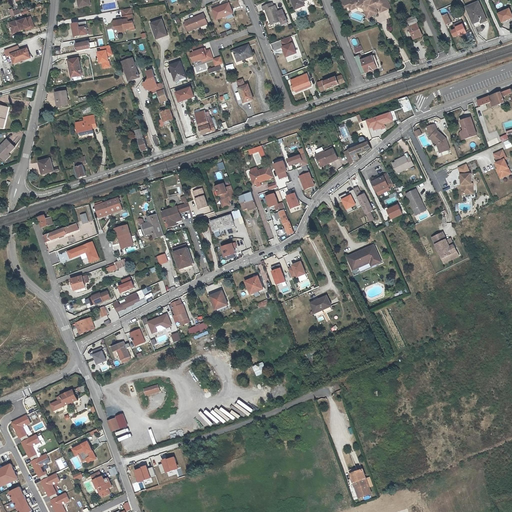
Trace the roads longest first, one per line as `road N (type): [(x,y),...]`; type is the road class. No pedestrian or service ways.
road 1 (residential): [(511,83),(400,129),(325,190),(297,238),(73,348)]
road 2 (residential): [(16,189),(71,186),(290,112)]
road 3 (residential): [(361,89),(511,38)]
road 4 (residential): [(82,366),(136,511)]
road 5 (unknown): [(172,371),(188,397),(185,412),(172,418),(140,421),(106,388),(94,394)]
road 6 (residential): [(16,189),(14,261),(54,305)]
road 7 (residential): [(247,0),(290,112)]
